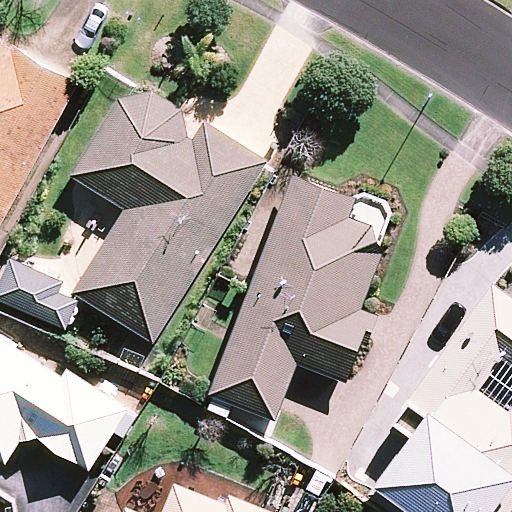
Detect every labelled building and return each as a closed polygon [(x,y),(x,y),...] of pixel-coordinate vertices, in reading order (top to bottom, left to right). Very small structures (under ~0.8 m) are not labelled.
[(0,234),(6,237),(84,94),(86,90),(20,53),(18,57),(8,51),(0,21),(0,234)] [(81,300),(163,350),(276,167),(213,129),(201,148),(196,145),(190,117),(159,97),(127,103),(78,183),(132,216),(81,300)] [(215,402),(283,427),(303,372),(353,390),(368,351),(374,353),(385,323),(368,316),(388,262),(379,233),(356,224),(362,206),(297,182),(215,402)] [(59,290),(64,280),(14,256),(0,285),(0,297),(65,328),(79,300),(59,290)] [(437,511),(511,511),(511,298),(501,290),(408,418),(467,461),(438,500),(437,511)] [(68,383),(0,339),(0,462),(12,470),(26,448),(44,445),(95,478),(135,415),(73,376),(68,383)] [(262,511),(235,501),(231,511),(179,491),(170,511),(262,511)]
